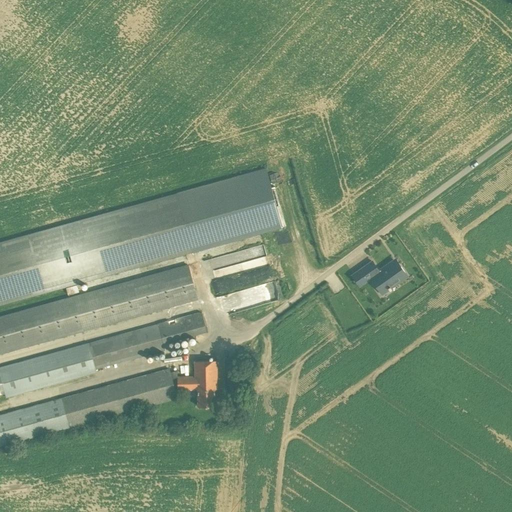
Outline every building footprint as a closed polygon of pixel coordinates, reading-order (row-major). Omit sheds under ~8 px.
[(271,187),(266,168),(0,241),(0,305),(193,252),(283,228),(277,206),(280,205),(275,186),(271,187)] [(227,266),(225,258),(217,260),(219,268),(227,266)] [(372,260),(351,275),(359,287),(371,279),(382,296),(409,277),(402,267),(400,268),(394,259),(379,269),(372,260)] [(248,269),(251,284),(225,289),(226,297),(241,294),(239,287),(275,280),(272,264),(248,269)] [(0,353),(197,299),(187,266),(0,317),(0,353)] [(77,285),(66,288),(68,295),(79,292),(77,285)] [(0,378),(5,397),(95,373),(94,370),(164,350),(162,344),(205,331),(200,313),(0,367),(0,378)] [(214,405),(214,389),(216,389),(216,360),(194,360),(194,375),(179,375),(179,389),(197,389),(197,406),(214,405)] [(0,446),(176,399),(171,379),(168,370),(0,415),(0,446)]
